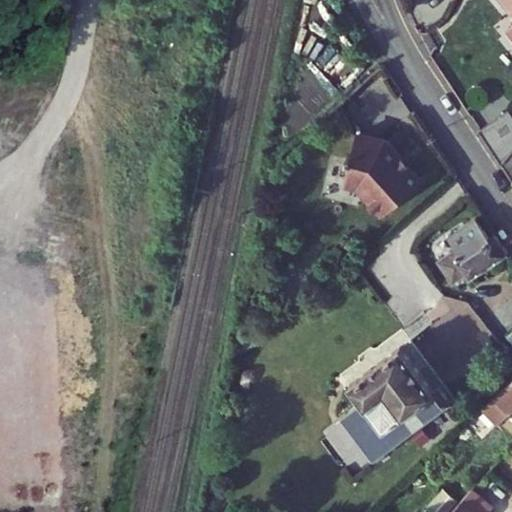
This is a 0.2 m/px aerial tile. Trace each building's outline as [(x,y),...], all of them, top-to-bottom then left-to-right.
[(511,110),(482,129),(503,165),(511,154),(511,110)] [(357,137),(345,183),(366,188),(364,197),(382,217),(421,182),(409,168),(405,171),(397,162),(401,158),(389,145),(357,137)] [(511,154),(503,165),(511,178),(511,176),(511,154)] [(438,261),(453,283),(467,274),(471,279),(510,252),(497,233),(491,237),(474,212),(440,235),(452,252),(438,261)] [(341,417),(373,460),(452,402),(407,342),(350,384),(363,401),(341,417)] [(511,379),(483,408),(500,424),(511,412),(511,379)] [(440,495),(452,507),(470,489),(458,477),(440,495)] [(484,511),(491,505),(473,488),(451,511),(484,511)] [(337,510),(338,511),(349,511),(357,505),(351,498),(337,510)]
